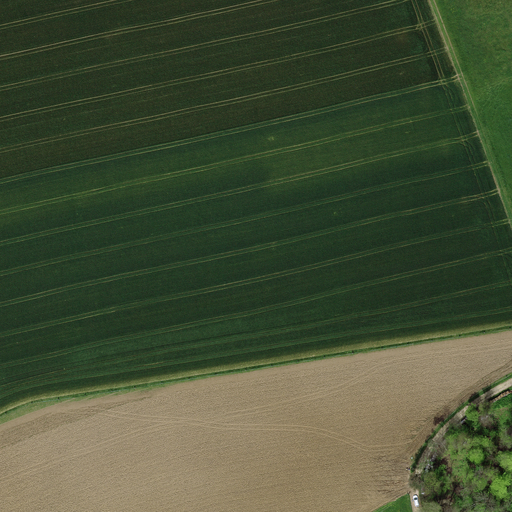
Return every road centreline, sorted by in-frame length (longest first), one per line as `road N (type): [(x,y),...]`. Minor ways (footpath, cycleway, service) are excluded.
road 1 (track): [(433,0),(511,218)]
road 2 (track): [(418,511),(416,470),(433,436),(511,378)]
